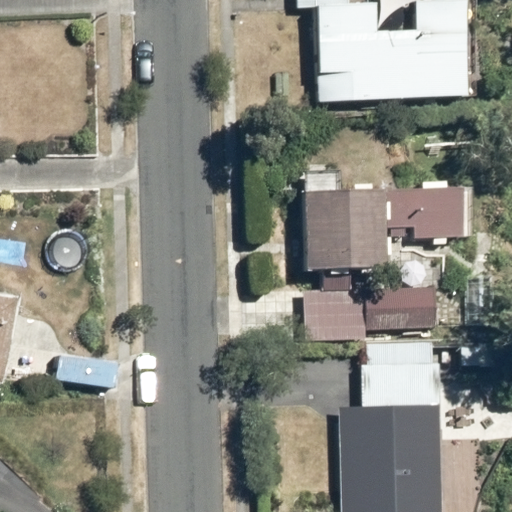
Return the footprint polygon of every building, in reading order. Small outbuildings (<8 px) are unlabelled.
[(475,0),(299,0),(300,12),(323,11),(324,95),(477,93),(475,0)] [(303,262),(388,264),(389,231),(472,233),(473,183),(304,179),(303,262)] [(378,283),(378,326),(439,326),(439,284),(378,283)] [(0,285),(0,380),(16,381),(19,286),(0,285)] [(347,299),(346,289),(303,289),(304,339),(373,339),(372,318),(364,318),(364,299),(347,299)] [(443,511),(442,342),(372,342),(373,362),(362,362),(362,406),(347,406),(347,511),(443,511)]
